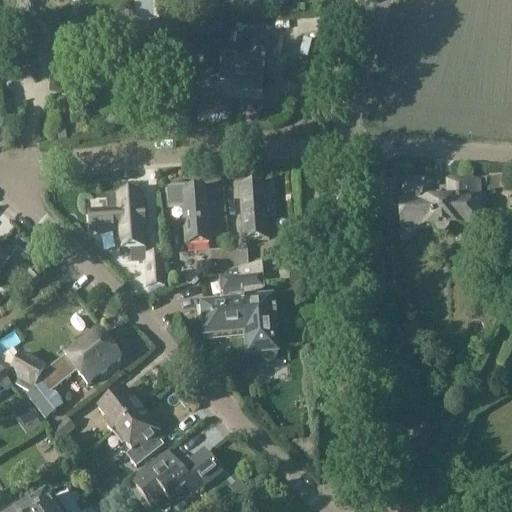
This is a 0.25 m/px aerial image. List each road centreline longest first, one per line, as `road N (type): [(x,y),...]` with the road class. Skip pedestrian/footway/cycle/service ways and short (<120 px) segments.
road 1 (residential): [(327,511),(2,184)]
road 2 (residential): [(382,511),(342,229),(343,147)]
road 3 (residential): [(2,184),(43,169),(143,158),(343,147)]
road 4 (residential): [(511,156),(343,147)]
road 5 (residential): [(343,147),(382,0)]
